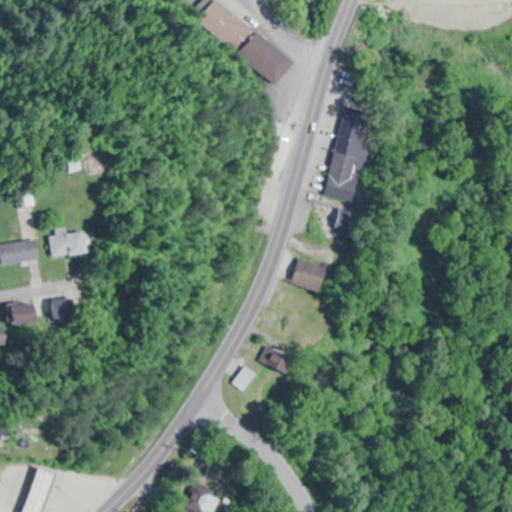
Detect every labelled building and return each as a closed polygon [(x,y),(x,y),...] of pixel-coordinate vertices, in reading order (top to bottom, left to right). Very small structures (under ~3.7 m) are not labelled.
[(343,106),(322,194),(353,202),(370,130),(362,128),(366,111),(343,106)] [(309,233),(326,234),(329,205),(312,203),(309,233)] [(61,235),(63,256),(104,251),(102,229),(80,232),(79,226),(68,228),(69,234),(61,235)] [(51,259),(47,238),(6,244),(9,265),(51,259)] [(289,279),(317,292),(327,269),(300,256),(289,279)] [(66,319),(88,317),(87,298),(64,299),(66,319)] [(22,308),(26,325),(50,319),(46,302),(22,308)] [(10,321),(0,323),(0,344),(14,342),(10,321)] [(258,360),(283,373),(291,357),(267,344),(258,360)] [(242,390),(255,374),(245,367),(233,383),(242,390)] [(45,511),(57,472),(36,466),(23,511),(45,511)] [(204,511),(212,511),(219,500),(202,492),(195,507),(204,511)]
